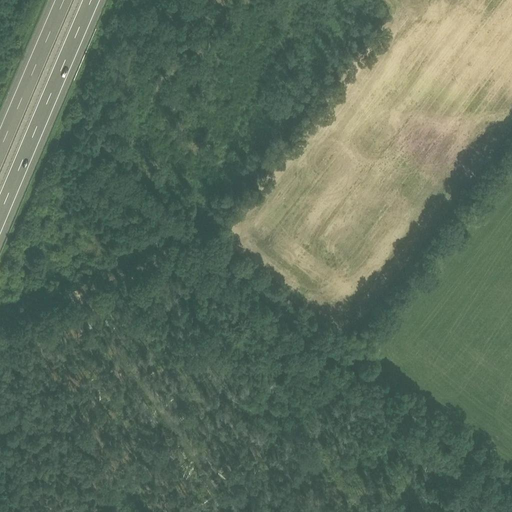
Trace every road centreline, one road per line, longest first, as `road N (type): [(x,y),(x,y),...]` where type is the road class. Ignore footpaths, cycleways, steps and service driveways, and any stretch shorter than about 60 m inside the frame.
road 1 (motorway): [(0,219),(92,0)]
road 2 (motorway): [(54,0),(0,132)]
